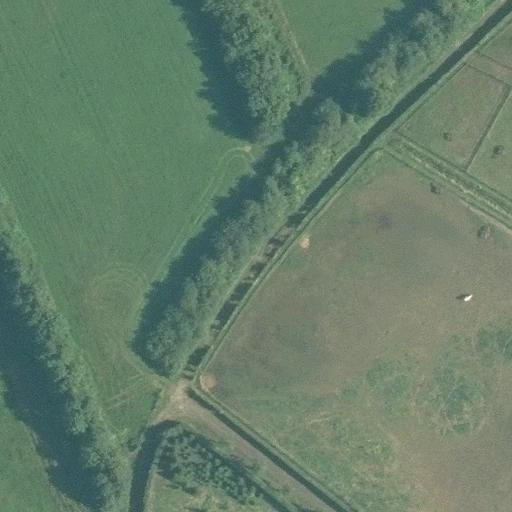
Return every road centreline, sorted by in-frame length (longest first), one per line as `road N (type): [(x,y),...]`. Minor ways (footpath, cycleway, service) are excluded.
road 1 (track): [(510,0),(439,55),(166,369),(141,511)]
road 2 (track): [(162,386),(347,511)]
